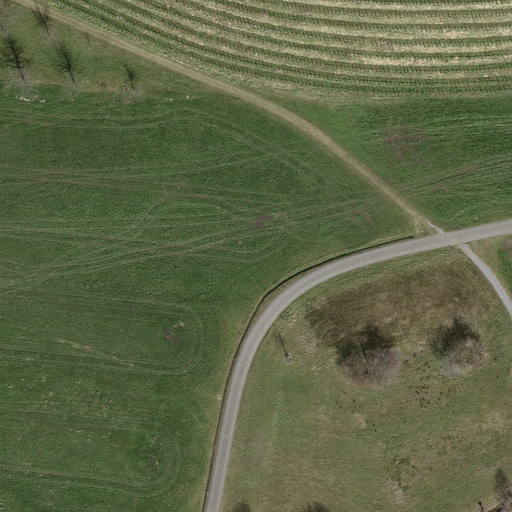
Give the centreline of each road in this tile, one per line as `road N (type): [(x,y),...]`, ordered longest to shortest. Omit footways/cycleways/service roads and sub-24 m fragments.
road 1 (track): [(6,0),(280,119),(452,238)]
road 2 (unclassified): [(211,511),(237,382),(271,312),(335,268),(511,226)]
